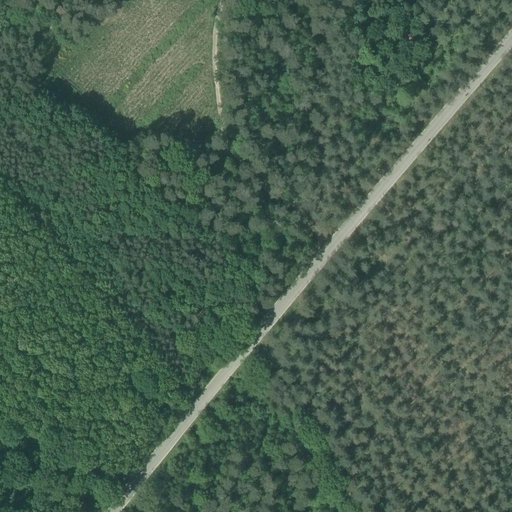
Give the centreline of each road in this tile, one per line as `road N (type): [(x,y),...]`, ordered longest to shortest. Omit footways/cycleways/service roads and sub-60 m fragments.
road 1 (unclassified): [(116,511),(511,38)]
road 2 (track): [(339,247),(269,195),(221,137),(213,62),(223,0)]
